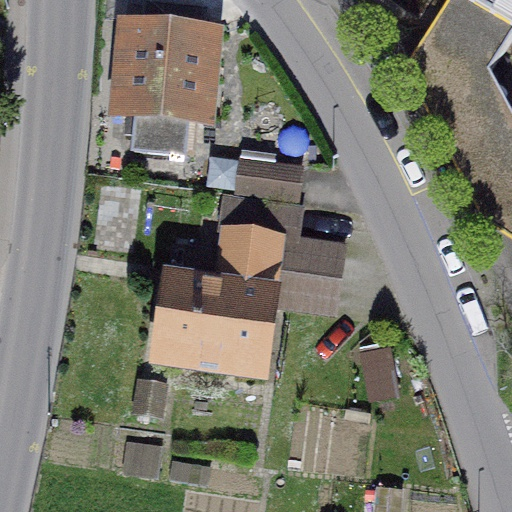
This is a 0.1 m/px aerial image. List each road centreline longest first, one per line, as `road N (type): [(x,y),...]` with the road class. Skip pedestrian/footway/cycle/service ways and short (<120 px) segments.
road 1 (residential): [(507,511),(405,240),(352,129),(267,0)]
road 2 (tertiary): [(24,363),(41,269),(61,0)]
road 3 (tertiary): [(0,482),(24,363)]
